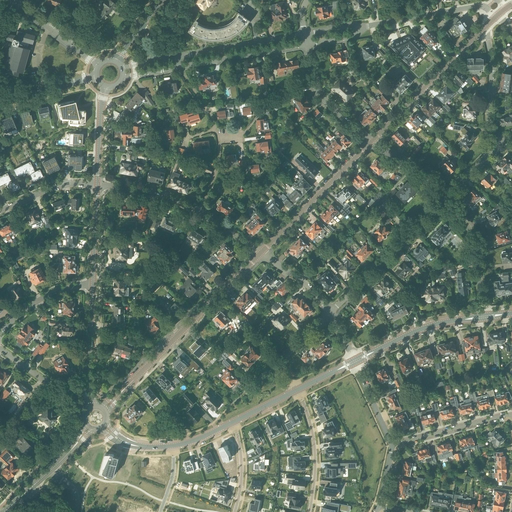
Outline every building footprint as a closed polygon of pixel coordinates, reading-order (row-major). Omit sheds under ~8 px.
[(103,8),(99,14),(105,19),(112,10),(113,11),(117,6),(109,0),(105,0),(101,6),(103,8)] [(198,0),(196,4),(197,4),(197,6),(198,7),(200,7),(204,10),(207,5),(209,6),(211,3),(212,3),(213,2),(213,1),(213,0),(198,0)] [(356,0),(353,1),(353,5),(354,5),(355,10),(356,10),(357,11),(360,10),(360,9),(365,8),(364,1),(369,0),(356,0)] [(270,7),(273,21),(287,18),(284,3),(270,5),(271,6),(270,7)] [(318,11),(316,11),(317,16),(319,15),(319,19),(321,18),(321,19),(327,18),(327,17),(329,17),(328,13),(331,12),(330,6),(327,6),(317,8),(318,11)] [(196,22),(189,31),(191,33),(193,34),(194,35),(194,34),(195,35),(195,33),(198,34),(198,36),(197,37),(199,37),(200,38),(202,38),(203,39),(204,39),(205,39),(207,40),(208,40),(210,40),(211,40),(213,40),(212,40),(213,38),(216,38),(217,40),(216,40),(219,40),(221,40),(223,39),(225,39),(227,38),(226,36),(230,35),(231,37),(232,36),(233,36),(235,35),(236,34),(237,34),(238,33),(239,32),(240,31),(241,30),(243,29),(244,28),(243,28),(242,26),(244,24),(246,25),(247,24),(248,22),(249,21),(239,14),(237,17),(235,20),(232,22),(231,22),(231,21),(230,21),(230,22),(229,22),(229,23),(230,23),(230,24),(226,26),(223,27),(219,28),(215,28),(212,28),(209,28),(209,27),(209,26),(208,26),(207,26),(206,26),(206,27),(203,26),(200,24),(196,22)] [(469,29),(463,18),(458,22),(456,18),(450,22),(448,23),(451,28),(448,30),(454,38),(461,34),(464,32),(465,32),(466,33),(470,31),(469,29)] [(435,37),(434,36),(432,34),(429,32),(425,27),(420,32),(423,35),(420,38),(431,49),(434,46),(435,47),(439,44),(437,43),(438,42),(434,39),(435,37)] [(17,76),(18,72),(23,73),(29,49),(27,48),(29,43),(33,44),(35,36),(17,31),(16,36),(4,33),(2,38),(12,41),(5,68),(4,67),(4,68),(10,70),(9,74),(17,76)] [(452,40),(446,32),(442,35),(447,43),(452,40)] [(412,36),(390,46),(402,57),(401,57),(402,58),(403,58),(409,64),(413,60),(416,62),(426,52),(423,50),(425,49),(412,36)] [(373,46),(363,48),(363,51),(360,51),(361,57),(364,56),(364,58),(371,57),(371,58),(375,57),(373,46)] [(507,63),(511,58),(511,56),(507,49),(506,48),(501,53),(500,55),(507,63)] [(338,53),(331,54),(332,58),(331,59),(332,61),(333,62),(333,63),(333,62),(334,66),(341,64),(341,62),(347,61),(346,57),(350,56),(349,49),(343,51),(338,52),(338,53)] [(483,68),(483,60),(481,60),(481,59),(476,59),(476,58),(472,59),(466,59),(466,65),(468,65),(469,69),(470,69),(470,74),(479,74),(479,69),(481,69),(481,68),(483,68)] [(279,70),(280,75),(285,74),(284,71),(299,68),(298,61),(295,61),(295,60),(293,61),(293,60),(292,60),(292,61),(290,61),(290,62),(283,64),(283,62),(278,63),(278,65),(277,65),(278,71),(279,70)] [(264,74),(262,74),(261,70),(260,71),(259,66),(255,67),(255,68),(250,69),(251,72),(248,72),(249,80),(252,79),(252,80),(253,79),(257,78),(257,81),(261,80),(261,83),(268,82),(268,75),(268,73),(264,74)] [(402,73),(400,76),(395,80),(397,83),(393,87),(400,93),(412,82),(405,75),(404,75),(402,73)] [(461,87),(456,89),(460,94),(463,92),(461,88),(462,88),(463,88),(465,85),(467,82),(471,85),(473,81),(469,77),(467,81),(465,80),(466,79),(463,76),(462,75),(461,76),(458,73),(455,76),(456,77),(453,80),(452,82),(454,84),(456,82),(459,86),(460,85),(461,87)] [(500,90),(511,92),(511,82),(511,74),(503,73),(500,90)] [(215,75),(205,77),(205,80),(199,81),(200,89),(209,87),(209,85),(212,85),(214,85),(215,84),(217,84),(215,75)] [(337,92),(340,95),(347,86),(344,84),(343,85),(340,81),(332,89),(336,92),(337,92)] [(175,82),(161,85),(163,94),(172,92),(172,94),(177,93),(177,91),(178,91),(178,89),(177,90),(175,82)] [(347,86),(340,95),(343,98),(342,98),(346,102),(353,94),(349,90),(350,89),(347,86)] [(442,91),(451,100),(453,97),(452,95),(454,93),(447,86),(442,91)] [(137,92),(131,99),(138,105),(139,105),(140,106),(143,102),(141,101),(144,98),(145,100),(144,101),(146,103),(150,99),(147,96),(149,93),(146,88),(139,94),(137,92)] [(451,100),(442,91),(437,96),(444,103),(446,101),(448,103),(451,100)] [(294,104),(296,108),(302,103),(308,100),(307,99),(307,98),(306,97),(305,96),(305,97),(303,94),(301,95),(300,94),(295,97),(295,96),(290,99),(292,101),(295,99),(297,102),(294,104)] [(385,106),(389,102),(382,95),(380,97),(378,96),(375,99),(385,109),(386,108),(385,106)] [(369,103),(378,113),(382,109),(384,110),(385,109),(375,99),(374,98),(369,103)] [(139,105),(138,105),(131,99),(125,105),(128,108),(127,109),(126,109),(124,112),(130,115),(132,112),(132,111),(135,108),(136,109),(139,105)] [(428,104),(435,111),(437,113),(442,108),(433,99),(428,104)] [(308,100),(302,103),(296,108),(298,111),(301,109),(303,112),(304,111),(305,113),(310,110),(309,109),(311,107),(309,105),(310,104),(310,103),(309,102),(309,100),(308,100)] [(73,101),(57,104),(60,116),(69,117),(69,124),(70,121),(76,122),(75,125),(83,125),(84,110),(74,110),(74,107),(75,107),(73,101)] [(251,107),(250,103),(240,104),(241,116),(245,115),(252,114),(251,107)] [(227,108),(227,110),(217,112),(218,119),(226,118),(226,117),(233,116),(234,115),(233,113),(232,112),(229,112),(229,108),(234,108),(233,104),(226,105),(227,109),(227,108)] [(435,111),(428,104),(422,109),(423,109),(422,110),(427,115),(428,114),(430,116),(432,115),(433,116),(437,113),(435,111)] [(446,104),(444,107),(450,112),(452,110),(446,104)] [(463,112),(463,118),(467,118),(467,117),(472,117),(471,118),(476,118),(476,109),(471,109),(471,106),(467,106),(467,112),(463,112)] [(450,112),(444,107),(442,109),(447,115),(450,112)] [(48,109),(38,111),(41,122),(51,120),(48,109)] [(323,115),(317,109),(313,114),(318,119),(323,115)] [(366,110),(363,112),(368,118),(369,117),(373,121),(376,118),(375,116),(376,115),(370,109),(368,111),(366,110)] [(30,111),(26,112),(20,113),(21,114),(23,125),(33,123),(30,111)] [(368,118),(363,112),(358,118),(365,125),(369,122),(370,124),(373,121),(369,117),(368,118)] [(199,114),(191,116),(191,114),(187,115),(187,114),(180,116),(182,123),(189,121),(190,124),(191,124),(196,123),(196,122),(201,121),(199,114)] [(411,118),(420,128),(424,124),(422,123),(424,121),(417,114),(414,116),(413,115),(411,118)] [(510,117),(501,119),(501,121),(500,122),(500,125),(502,125),(502,126),(511,124),(511,114),(510,115),(510,117)] [(11,116),(0,121),(5,133),(7,132),(8,135),(17,131),(11,116)] [(417,131),(420,128),(411,118),(407,122),(408,123),(406,125),(414,132),(415,130),(417,131)] [(258,131),(265,130),(265,131),(270,130),(269,120),(264,121),(264,119),(257,120),(258,131)] [(428,119),(425,122),(431,127),(434,124),(428,119)] [(128,129),(128,130),(121,130),(121,137),(123,137),(123,145),(127,145),(128,137),(131,138),(131,134),(133,134),(133,135),(141,135),(141,127),(133,127),(133,129),(128,129)] [(173,141),(173,138),(175,138),(174,127),(170,127),(170,130),(167,130),(168,139),(169,142),(173,141)] [(471,135),(464,128),(461,131),(466,136),(458,144),(461,147),(463,145),(468,150),(472,146),(470,144),(472,143),(471,142),(477,136),(474,133),(471,135)] [(338,134),(335,137),(346,148),(346,147),(347,147),(348,147),(349,146),(349,145),(351,142),(347,138),(348,137),(347,136),(346,137),(340,131),(337,134),(338,134)] [(400,144),(403,147),(406,144),(404,142),(406,139),(398,131),(394,134),(392,135),(393,136),(392,137),(394,139),(393,139),(399,145),(400,144)] [(69,133),(68,145),(83,146),(83,134),(69,133)] [(332,146),(337,152),(342,147),(335,140),(333,142),(332,140),(329,143),(332,146)] [(201,149),(206,148),(210,148),(209,141),(193,143),(194,150),(195,149),(196,154),(203,154),(203,153),(202,153),(201,149)] [(270,141),(263,142),(256,143),(257,152),(261,151),(261,153),(264,153),(272,152),(270,141)] [(327,162),(332,157),(324,148),(318,143),(316,145),(322,150),(319,153),(327,162)] [(332,157),(337,152),(332,146),(329,143),(324,148),(332,157)] [(422,148),(419,145),(412,153),(415,155),(422,148)] [(130,162),(131,159),(132,153),(134,146),(128,146),(128,149),(129,149),(128,151),(126,160),(126,164),(121,163),(121,164),(120,164),(120,167),(120,168),(120,172),(121,172),(121,173),(123,174),(124,173),(128,174),(130,164),(130,162)] [(68,154),(68,165),(69,165),(68,169),(74,169),(75,170),(75,156),(76,156),(76,155),(68,154)] [(237,158),(236,158),(236,154),(225,156),(227,166),(232,165),(232,164),(238,163),(237,158)] [(48,159),(54,171),(54,172),(60,169),(58,165),(58,164),(59,163),(55,156),(48,159)] [(74,169),(74,171),(81,171),(81,166),(81,165),(82,165),(83,157),(76,156),(75,156),(75,170),(74,169)] [(300,156),(295,160),(307,172),(305,174),(308,177),(310,175),(312,178),(314,176),(315,178),(318,175),(316,174),(318,172),(311,166),(310,166),(300,156)] [(504,159),(501,161),(511,171),(511,161),(511,159),(511,158),(510,159),(507,156),(506,157),(505,157),(504,158),(504,159)] [(452,161),(448,157),(444,161),(446,163),(442,166),(446,170),(444,172),(447,176),(457,166),(455,164),(456,163),(453,160),(452,161)] [(48,158),(41,161),(45,169),(46,168),(47,170),(49,174),(54,171),(48,159),(48,158)] [(371,166),(373,169),(371,170),(375,174),(377,172),(381,176),(384,172),(383,170),(385,168),(377,160),(371,166)] [(497,166),(496,166),(500,170),(499,171),(500,172),(500,173),(502,172),(503,173),(506,170),(511,175),(511,173),(511,171),(501,161),(499,164),(498,164),(497,165),(497,166)] [(34,169),(31,164),(30,162),(14,170),(17,177),(29,171),(34,181),(42,177),(39,170),(35,172),(33,169),(34,169)] [(130,162),(130,164),(128,174),(133,175),(135,176),(135,175),(136,175),(137,170),(138,170),(139,168),(141,169),(142,168),(142,165),(142,164),(137,163),(136,163),(135,162),(133,163),(130,162)] [(249,169),(251,169),(252,175),(260,174),(259,164),(249,166),(249,169)] [(155,181),(158,171),(153,170),(154,168),(150,167),(150,170),(148,180),(152,181),(152,180),(155,181)] [(162,172),(158,171),(155,181),(163,183),(165,173),(166,171),(162,170),(162,172)] [(171,178),(173,179),(171,184),(173,185),(172,187),(178,190),(180,186),(181,186),(183,182),(182,182),(182,181),(177,179),(179,175),(174,172),(174,173),(173,173),(171,178)] [(361,172),(356,176),(364,184),(365,185),(370,181),(361,172)] [(11,180),(8,175),(7,173),(0,176),(0,185),(6,182),(11,192),(20,188),(16,181),(12,183),(11,180)] [(394,173),(391,179),(393,180),(391,183),(394,184),(401,177),(397,175),(394,173)] [(482,181),(481,182),(487,188),(488,187),(489,187),(493,183),(494,183),(497,180),(491,174),(488,177),(487,175),(482,181)] [(364,184),(356,176),(352,181),(354,183),(352,185),(359,191),(362,188),(361,187),(364,184)] [(299,182),(307,190),(311,186),(302,177),(301,178),(300,179),(301,179),(299,182)] [(372,178),(370,180),(377,187),(379,185),(372,178)] [(189,184),(182,181),(182,182),(183,182),(181,186),(180,186),(178,190),(183,192),(185,193),(186,193),(187,194),(190,188),(190,189),(191,188),(191,187),(191,186),(191,185),(189,184)] [(294,184),(303,194),(307,190),(299,182),(297,184),(296,183),(294,184)] [(399,200),(401,198),(405,202),(416,190),(407,182),(402,187),(401,185),(399,187),(401,188),(397,192),(395,189),(391,193),(393,195),(392,196),(397,201),(398,199),(399,200)] [(288,188),(299,199),(303,195),(293,185),(291,187),(288,185),(286,186),(288,188)] [(288,188),(286,186),(286,187),(289,189),(287,191),(289,193),(287,195),(295,203),(299,199),(288,188)] [(344,189),(341,191),(350,200),(352,197),(354,199),(357,195),(354,193),(353,194),(347,188),(346,190),(344,189)] [(474,189),(468,194),(475,202),(477,203),(478,202),(481,205),(487,199),(484,195),(482,197),(481,196),(474,189)] [(350,201),(350,200),(341,191),(340,192),(339,193),(339,194),(335,197),(344,206),(342,209),(348,215),(350,212),(347,209),(350,206),(347,204),(350,201)] [(279,194),(277,196),(283,202),(289,208),(294,204),(286,196),(284,194),(282,196),(279,194)] [(463,199),(467,203),(467,204),(469,206),(468,207),(473,211),(477,207),(475,205),(477,203),(475,202),(468,194),(463,199)] [(366,202),(359,195),(357,197),(364,204),(366,202)] [(270,203),(277,211),(278,211),(282,207),(272,196),(270,198),(271,199),(268,201),(270,203)] [(367,203),(372,207),(376,202),(372,198),(367,203)] [(72,199),(67,200),(67,206),(72,205),(72,209),(75,209),(75,210),(77,211),(77,210),(78,210),(79,199),(72,199)] [(67,206),(67,200),(63,200),(52,204),(53,207),(54,207),(55,210),(65,206),(67,206)] [(217,208),(223,212),(229,202),(226,201),(225,202),(222,200),(222,201),(220,200),(218,203),(220,204),(217,208)] [(229,202),(223,212),(229,215),(234,207),(233,207),(234,206),(229,202)] [(273,215),(277,211),(270,203),(265,209),(268,213),(270,212),(273,215)] [(123,205),(123,215),(124,215),(125,215),(126,215),(127,215),(130,215),(131,215),(132,215),(133,215),(134,215),(135,212),(140,213),(139,217),(145,218),(148,208),(146,207),(145,206),(144,207),(142,206),(142,207),(139,207),(139,205),(135,205),(123,205)] [(332,205),(326,211),(335,220),(340,214),(344,218),(348,215),(342,209),(339,212),(332,205)] [(50,224),(47,216),(42,219),(41,218),(37,209),(24,214),(29,225),(30,225),(30,226),(36,224),(36,226),(39,226),(41,226),(42,224),(42,223),(44,222),(45,224),(50,224)] [(335,220),(326,211),(321,216),(328,223),(330,221),(332,223),(335,220)] [(245,215),(242,212),(236,219),(239,222),(245,215)] [(496,212),(488,217),(490,220),(489,221),(490,222),(489,222),(490,224),(491,224),(492,225),(493,226),(494,226),(496,225),(496,224),(496,222),(501,219),(496,212)] [(261,220),(262,219),(256,213),(252,216),(253,217),(250,219),(260,229),(263,226),(263,225),(265,223),(261,220)] [(177,227),(179,223),(164,217),(160,225),(173,231),(175,227),(177,227)] [(260,229),(250,219),(246,223),(248,224),(245,226),(248,229),(247,230),(250,233),(252,232),(254,235),(256,233),(260,229)] [(436,232),(432,238),(440,245),(443,242),(441,241),(448,234),(448,233),(449,232),(448,231),(450,229),(448,227),(451,224),(448,220),(438,230),(436,232)] [(311,227),(320,236),(322,238),(325,235),(324,233),(328,229),(320,221),(318,224),(316,222),(313,225),(312,225),(311,226),(311,227)] [(10,223),(4,226),(5,227),(10,236),(10,237),(14,234),(15,234),(16,234),(17,234),(17,233),(18,232),(17,231),(15,225),(12,226),(10,223)] [(67,232),(67,237),(77,238),(77,229),(67,229),(68,225),(65,225),(65,227),(63,227),(63,232),(67,232)] [(378,239),(380,241),(389,231),(385,227),(383,229),(381,227),(379,225),(377,227),(379,228),(375,233),(377,235),(373,239),(376,241),(378,239)] [(10,236),(5,227),(4,226),(0,228),(0,234),(2,237),(3,239),(6,237),(8,241),(11,240),(10,237),(10,236)] [(308,234),(305,237),(311,243),(313,240),(312,240),(312,239),(314,241),(320,236),(311,227),(310,228),(309,228),(309,229),(308,230),(306,232),(308,234)] [(193,230),(188,237),(192,239),(191,240),(194,242),(194,241),(198,244),(199,243),(201,244),(200,244),(205,248),(209,243),(204,239),(203,240),(202,239),(203,237),(199,234),(197,233),(197,232),(193,230)] [(510,236),(509,231),(507,232),(497,235),(499,243),(502,242),(502,243),(503,246),(511,243),(511,239),(510,241),(508,236),(510,236)] [(77,240),(77,238),(67,237),(63,237),(63,240),(65,240),(65,246),(70,246),(69,250),(73,250),(73,247),(75,247),(76,240),(77,240)] [(296,243),(295,243),(304,252),(309,247),(300,238),(298,241),(297,241),(296,242),(296,243)] [(222,247),(220,250),(222,252),(223,251),(230,258),(233,256),(232,254),(233,254),(233,251),(232,251),(233,251),(232,250),(232,249),(231,248),(230,248),(224,242),(220,246),(222,247)] [(360,248),(368,256),(374,249),(372,248),(373,247),(371,244),(370,245),(367,242),(360,248)] [(116,256),(116,258),(117,259),(117,260),(123,260),(123,259),(127,259),(127,258),(132,258),(132,252),(137,252),(137,247),(133,247),(134,243),(128,243),(128,247),(122,246),(122,245),(117,244),(117,246),(116,246),(116,249),(117,249),(117,255),(116,256)] [(291,250),(290,251),(291,252),(291,253),(292,254),(293,255),(294,254),(296,256),(298,258),(304,252),(295,243),(295,244),(294,244),(293,245),(293,246),(290,249),(291,250)] [(423,247),(421,245),(413,253),(415,255),(415,256),(418,260),(419,259),(421,261),(429,254),(427,251),(428,251),(424,247),(423,247)] [(362,262),(368,256),(360,248),(357,251),(359,252),(356,255),(362,262)] [(213,255),(208,260),(213,265),(217,260),(219,262),(221,260),(225,264),(228,261),(229,261),(230,260),(230,259),(230,258),(223,251),(222,252),(220,250),(217,253),(219,255),(216,258),(213,255)] [(325,256),(319,250),(316,252),(320,256),(319,257),(321,259),(325,256)] [(503,251),(502,252),(503,263),(506,263),(506,264),(510,263),(510,262),(511,261),(511,252),(506,253),(506,252),(505,251),(503,251)] [(348,258),(342,264),(351,273),(356,268),(349,261),(352,258),(348,253),(345,256),(348,258)] [(61,263),(63,263),(74,264),(74,256),(71,256),(71,254),(67,254),(67,256),(64,256),(64,258),(61,258),(61,263)] [(402,264),(400,266),(397,268),(399,269),(396,272),(402,278),(405,275),(408,271),(409,271),(411,269),(408,267),(410,265),(411,266),(415,262),(408,254),(405,257),(408,260),(406,262),(408,264),(407,265),(405,263),(403,265),(402,264)] [(57,263),(57,266),(57,268),(61,268),(61,267),(63,268),(63,272),(75,273),(75,271),(78,271),(78,266),(75,266),(75,264),(74,264),(63,263),(57,263)] [(204,263),(199,268),(201,270),(201,269),(204,272),(201,274),(207,280),(214,273),(204,263)] [(452,269),(446,263),(439,267),(444,272),(452,269)] [(351,273),(342,264),(339,267),(341,269),(339,271),(346,278),(351,273)] [(32,273),(30,274),(32,279),(31,280),(33,283),(34,282),(35,283),(44,278),(39,269),(36,270),(36,269),(31,271),(32,273)] [(426,275),(420,269),(417,272),(420,275),(418,277),(420,279),(422,277),(423,278),(426,275)] [(263,276),(259,280),(265,286),(268,283),(270,285),(272,284),(276,280),(273,276),(271,277),(266,272),(265,272),(264,273),(264,274),(262,275),(263,276)] [(462,290),(463,295),(468,294),(467,289),(468,289),(469,289),(469,285),(467,285),(467,281),(468,281),(468,277),(467,277),(466,277),(465,272),(457,273),(458,278),(457,278),(459,291),(462,290)] [(504,280),(506,294),(510,293),(511,294),(511,293),(511,282),(509,283),(508,277),(509,277),(508,272),(503,273),(504,280)] [(326,273),(322,277),(320,274),(317,277),(319,279),(318,279),(323,285),(324,285),(332,278),(330,276),(329,276),(326,273)] [(115,287),(127,287),(127,283),(129,283),(130,281),(132,281),(132,276),(127,276),(127,280),(125,280),(116,279),(116,282),(115,282),(115,283),(114,284),(114,286),(115,286),(115,287)] [(156,281),(160,286),(164,282),(160,277),(156,281)] [(188,296),(189,296),(190,297),(197,290),(193,287),(196,284),(190,278),(181,287),(183,289),(183,290),(187,294),(186,295),(188,296)] [(334,280),(332,278),(324,285),(326,287),(325,287),(328,291),(329,291),(330,293),(333,290),(332,288),(336,284),(333,281),(334,280)] [(377,296),(374,299),(375,301),(377,304),(379,309),(386,304),(385,303),(386,302),(382,299),(381,299),(380,298),(382,295),(385,292),(387,294),(389,291),(388,290),(391,286),(388,284),(388,283),(388,282),(387,282),(384,279),(375,288),(377,291),(375,293),(377,296)] [(14,288),(8,292),(14,300),(23,293),(18,285),(21,283),(19,280),(17,281),(18,283),(16,284),(17,284),(13,287),(14,288)] [(262,289),(265,286),(259,280),(256,283),(255,283),(253,284),(253,285),(253,286),(260,293),(263,290),(262,289)] [(506,294),(504,280),(499,281),(494,282),(495,283),(494,284),(494,285),(495,285),(495,286),(494,286),(495,290),(496,290),(496,294),(497,294),(497,296),(499,296),(501,296),(502,295),(502,294),(506,294)] [(277,287),(277,286),(275,288),(275,289),(273,291),(274,293),(277,291),(278,292),(279,291),(280,292),(279,293),(282,296),(283,295),(290,289),(285,283),(281,287),(279,285),(277,287)] [(427,301),(432,300),(431,288),(431,284),(426,284),(426,287),(420,287),(421,298),(427,297),(427,301)] [(127,287),(115,287),(115,290),(115,295),(121,295),(121,296),(122,296),(123,295),(125,295),(127,295),(127,287)] [(444,287),(431,288),(432,300),(438,300),(438,299),(443,299),(443,296),(444,296),(444,287)] [(263,303),(261,302),(256,296),(253,299),(247,293),(246,295),(245,294),(244,295),(243,295),(241,297),(241,298),(247,304),(250,307),(255,301),(259,304),(260,304),(261,305),(263,303)] [(294,312),(298,309),(303,304),(306,302),(305,302),(305,301),(304,300),(303,299),(302,299),(300,296),(295,300),(293,298),(291,300),(293,303),(291,306),(292,307),(291,308),(294,312)] [(355,314),(351,318),(356,322),(356,324),(357,326),(360,326),(360,327),(364,323),(365,324),(370,319),(371,320),(375,316),(370,311),(374,307),(367,296),(361,302),(362,304),(358,307),(361,310),(356,314),(355,314)] [(244,313),(250,307),(247,304),(241,298),(239,298),(238,300),(238,301),(237,302),(238,303),(236,304),(242,310),(239,313),(243,317),(246,315),(244,313)] [(67,316),(73,316),(74,300),(69,300),(69,302),(64,302),(63,314),(67,314),(67,316)] [(162,300),(159,303),(165,308),(166,307),(173,314),(180,307),(175,302),(172,306),(169,303),(169,302),(168,301),(168,302),(166,300),(165,302),(162,300)] [(280,307),(278,304),(276,302),(271,306),(276,311),(280,307)] [(307,304),(306,302),(303,304),(298,309),(294,312),(297,315),(301,312),(304,316),(308,313),(310,316),(313,312),(311,310),(312,310),(311,309),(312,308),(311,307),(310,307),(307,304)] [(398,309),(401,316),(409,312),(405,305),(402,306),(400,302),(396,304),(398,308),(398,309)] [(115,314),(125,315),(125,310),(122,309),(122,307),(120,307),(120,304),(114,303),(114,306),(115,307),(115,314)] [(401,316),(398,309),(398,308),(396,310),(393,306),(388,310),(390,313),(391,313),(394,320),(401,316)] [(226,323),(227,321),(229,323),(231,321),(230,319),(231,317),(225,311),(222,313),(221,312),(219,312),(218,314),(218,315),(214,319),(217,321),(215,323),(215,325),(217,326),(218,326),(220,324),(222,327),(224,327),(226,324),(226,323)] [(125,318),(125,315),(115,314),(114,322),(117,322),(116,326),(125,326),(126,322),(125,322),(125,318)] [(275,317),(271,321),(281,330),(281,329),(283,330),(285,327),(285,326),(286,326),(288,324),(288,322),(289,322),(281,314),(277,319),(275,317)] [(155,317),(147,324),(150,327),(148,329),(153,334),(159,328),(155,324),(156,324),(157,324),(159,322),(155,317)] [(66,322),(49,321),(49,325),(62,326),(62,335),(70,336),(72,336),(72,335),(73,328),(70,327),(69,327),(69,326),(66,326),(66,322)] [(20,331),(32,339),(33,340),(37,334),(35,333),(34,332),(35,331),(34,330),(35,329),(28,324),(26,328),(23,326),(20,331)] [(30,342),(32,339),(20,331),(17,335),(19,336),(17,340),(18,341),(16,343),(20,346),(22,344),(23,345),(24,344),(25,345),(25,344),(26,344),(29,341),(30,342)] [(495,333),(497,345),(501,344),(504,343),(503,340),(505,340),(504,336),(503,336),(502,332),(499,333),(498,333),(495,333)] [(497,348),(497,345),(495,333),(493,333),(492,334),(491,334),(488,334),(489,338),(487,338),(489,349),(497,348)] [(471,337),(474,353),(481,352),(479,340),(478,340),(477,336),(474,337),(473,336),(472,337),(471,337)] [(464,339),(465,342),(462,342),(464,352),(467,352),(467,354),(474,353),(471,337),(470,337),(469,337),(468,337),(467,338),(464,339)] [(118,340),(117,342),(116,342),(117,341),(113,340),(112,345),(116,347),(115,350),(114,350),(113,353),(113,354),(118,354),(119,352),(122,353),(125,343),(118,340)] [(307,353),(301,358),(306,363),(311,357),(310,356),(312,355),(312,356),(314,354),(319,359),(324,354),(325,355),(326,355),(329,352),(329,351),(328,350),(332,346),(326,340),(320,345),(318,346),(319,347),(318,348),(317,346),(315,348),(314,347),(310,350),(309,352),(310,353),(308,354),(307,353)] [(445,343),(448,356),(452,355),(451,352),(456,351),(453,341),(445,343)] [(196,342),(190,348),(194,351),(194,350),(195,351),(195,352),(199,356),(206,349),(207,350),(206,351),(207,351),(211,347),(205,342),(201,345),(200,344),(199,345),(196,342)] [(252,364),(252,363),(259,356),(252,350),(250,342),(248,343),(249,347),(246,350),(248,353),(241,360),(248,367),(249,366),(250,366),(252,364)] [(132,345),(125,343),(122,353),(126,354),(125,357),(129,358),(129,359),(130,359),(131,355),(130,355),(131,351),(135,352),(137,346),(133,345),(133,346),(132,346),(132,345)] [(445,357),(448,356),(445,343),(438,345),(440,356),(444,355),(445,357)] [(42,347),(40,345),(39,344),(32,354),(35,356),(42,347)] [(226,351),(221,355),(225,360),(230,355),(230,356),(233,353),(229,349),(226,351)] [(423,351),(427,364),(431,363),(429,360),(433,359),(429,349),(423,351)] [(427,364),(423,351),(415,354),(418,364),(423,363),(423,365),(427,364)] [(63,356),(53,363),(55,366),(54,366),(55,368),(56,368),(58,371),(58,372),(59,373),(60,374),(64,372),(65,373),(66,372),(67,373),(68,372),(68,371),(69,370),(66,366),(68,365),(67,364),(67,363),(67,362),(66,361),(63,356)] [(175,362),(172,364),(184,375),(193,365),(197,369),(200,367),(194,361),(192,359),(188,363),(190,365),(189,366),(183,360),(183,361),(179,358),(177,361),(176,363),(175,362)] [(400,359),(399,360),(399,361),(404,372),(405,375),(409,373),(408,370),(412,368),(407,358),(403,360),(402,359),(400,359)] [(222,363),(231,371),(234,368),(225,360),(222,363)] [(377,372),(376,373),(378,377),(378,378),(378,379),(379,380),(380,380),(380,381),(381,382),(384,380),(385,383),(391,380),(389,375),(388,375),(386,371),(384,372),(383,369),(380,371),(379,371),(378,372),(377,372)] [(230,386),(232,388),(239,381),(227,370),(224,373),(225,374),(221,377),(223,379),(226,382),(226,381),(228,383),(227,383),(230,386)] [(0,371),(0,382),(1,384),(2,383),(3,384),(9,375),(8,375),(9,374),(5,372),(4,373),(0,371)] [(170,384),(171,382),(162,374),(156,380),(165,389),(165,388),(168,391),(172,386),(170,384)] [(401,377),(394,381),(397,387),(404,384),(401,377)] [(16,380),(11,387),(13,389),(12,391),(12,392),(15,394),(16,394),(17,394),(17,393),(20,395),(19,396),(19,398),(22,400),(23,399),(24,400),(28,394),(29,393),(29,392),(30,391),(16,380)] [(425,391),(422,384),(417,386),(418,387),(417,387),(419,392),(420,392),(420,393),(425,391)] [(391,395),(387,397),(388,400),(388,401),(388,402),(389,403),(398,399),(397,396),(398,395),(397,392),(400,390),(399,388),(399,387),(398,388),(389,392),(391,394),(390,394),(391,395)] [(150,388),(144,393),(147,397),(146,398),(151,405),(159,399),(150,388)] [(5,389),(1,395),(0,395),(0,399),(3,402),(10,393),(5,389)] [(475,405),(474,402),(472,392),(468,393),(470,398),(463,400),(464,402),(467,413),(474,411),(472,405),(475,405)] [(499,404),(503,403),(500,394),(500,393),(500,392),(496,393),(497,396),(495,396),(497,404),(499,404)] [(500,393),(500,394),(503,403),(507,403),(506,402),(509,401),(508,399),(511,398),(508,393),(504,394),(504,392),(500,393)] [(488,394),(482,396),(485,408),(491,407),(488,394)] [(201,405),(206,410),(209,407),(212,410),(214,407),(216,409),(220,405),(217,401),(218,401),(215,397),(214,398),(211,395),(206,400),(201,405)] [(319,405),(316,407),(319,413),(319,414),(319,416),(324,414),(322,412),(327,410),(325,407),(328,405),(324,397),(323,396),(320,398),(320,399),(317,400),(319,405)] [(460,414),(467,413),(464,402),(458,404),(456,396),(453,397),(455,406),(456,410),(459,409),(460,414)] [(482,396),(476,397),(477,401),(479,410),(485,408),(482,396)] [(398,399),(389,403),(390,404),(389,405),(390,406),(391,406),(391,407),(392,407),(393,409),(395,408),(396,412),(402,409),(400,406),(400,405),(399,403),(400,403),(398,399)] [(55,420),(55,419),(56,418),(54,416),(55,415),(46,407),(47,406),(44,403),(40,407),(43,410),(44,410),(45,411),(40,416),(49,425),(53,421),(54,421),(55,420)] [(127,413),(124,416),(128,419),(128,420),(129,422),(130,422),(132,424),(136,419),(135,419),(138,416),(139,417),(143,413),(139,409),(142,407),(138,403),(136,405),(135,405),(132,407),(131,407),(130,407),(130,408),(130,409),(130,410),(129,411),(129,410),(128,410),(127,410),(127,411),(127,412),(127,413)] [(449,405),(445,406),(448,419),(452,418),(452,417),(452,416),(454,415),(454,414),(452,408),(450,408),(449,407),(449,405)] [(187,412),(187,413),(187,414),(189,417),(188,417),(191,420),(192,420),(195,422),(196,422),(196,423),(200,419),(199,418),(200,417),(198,414),(199,413),(196,411),(197,410),(194,406),(191,409),(190,408),(187,412)] [(438,407),(439,410),(441,419),(444,418),(444,419),(445,419),(448,419),(445,406),(438,407)] [(432,409),(426,411),(429,423),(430,423),(431,423),(432,423),(433,422),(433,421),(436,420),(433,411),(433,410),(433,411),(432,409)] [(290,421),(285,424),(288,431),(294,428),(293,425),(300,422),(298,417),(297,414),(297,415),(294,410),(294,411),(290,412),(291,412),(287,414),(290,421)] [(426,411),(419,412),(420,415),(422,424),(425,423),(425,424),(426,424),(429,424),(429,423),(426,411)] [(400,415),(395,417),(396,418),(396,419),(396,420),(397,420),(397,421),(398,424),(408,419),(405,412),(402,414),(401,414),(400,414),(400,415)] [(24,428),(30,419),(24,415),(18,424),(24,428)] [(172,417),(168,420),(173,427),(177,424),(172,417)] [(408,419),(398,424),(399,426),(400,426),(400,427),(400,428),(400,429),(401,430),(402,430),(406,428),(407,429),(408,428),(408,427),(409,427),(414,425),(411,418),(408,419)] [(267,424),(266,424),(268,428),(266,429),(269,434),(270,435),(279,431),(281,434),(284,432),(280,422),(276,424),(274,420),(272,422),(271,421),(269,422),(266,424),(267,424)] [(327,429),(323,429),(323,430),(323,433),(324,437),(335,435),(334,428),(336,428),(332,421),(327,423),(328,429),(327,429)] [(490,431),(485,437),(490,441),(492,440),(493,441),(500,435),(498,432),(498,433),(495,430),(492,433),(490,431)] [(252,431),(249,432),(252,437),(251,438),(252,441),(251,441),(251,442),(252,442),(253,445),(262,440),(261,437),(260,437),(258,434),(257,434),(256,431),(253,432),(252,431)] [(16,445),(25,454),(32,447),(23,438),(23,439),(18,434),(14,438),(19,443),(16,445)] [(495,443),(493,445),(495,448),(497,447),(498,446),(505,439),(502,437),(500,435),(493,441),(495,443)] [(472,436),(466,438),(468,448),(474,446),(474,444),(475,444),(474,440),(473,440),(472,436)] [(292,438),(287,441),(287,443),(290,443),(291,447),(293,447),(293,450),(295,450),(303,449),(303,446),(305,446),(304,442),(300,442),(300,441),(295,441),(295,442),(292,442),(292,438)] [(468,448),(466,438),(459,440),(463,452),(467,451),(468,454),(470,454),(469,451),(468,448)] [(327,453),(326,453),(326,458),(332,457),(332,458),(336,458),(336,457),(338,457),(338,452),(337,452),(337,449),(336,449),(336,447),(342,447),(341,442),(330,443),(330,448),(331,448),(332,449),(326,450),(327,453)] [(447,443),(443,444),(446,454),(447,457),(453,456),(452,450),(453,450),(452,446),(451,446),(450,442),(449,443),(448,442),(447,443)] [(438,445),(437,446),(438,450),(437,450),(438,454),(439,454),(440,455),(439,455),(440,459),(447,457),(446,454),(443,444),(440,445),(440,444),(438,445)] [(227,445),(218,449),(224,462),(232,458),(227,445)] [(426,449),(423,450),(425,458),(426,460),(426,462),(436,460),(435,456),(434,454),(431,455),(429,449),(427,449),(426,449)] [(10,460),(14,456),(8,450),(3,454),(1,456),(5,460),(9,464),(1,472),(9,480),(13,475),(14,475),(15,474),(15,473),(19,470),(10,460)] [(426,460),(425,458),(423,450),(419,451),(417,452),(411,454),(414,458),(419,461),(422,461),(426,460)] [(202,462),(199,463),(201,468),(205,467),(206,470),(212,467),(211,466),(215,464),(213,460),(212,457),(210,453),(205,455),(204,456),(203,456),(204,457),(205,459),(205,461),(204,461),(203,461),(202,462)] [(105,455),(100,471),(106,472),(105,474),(105,475),(106,475),(106,476),(107,476),(110,477),(110,476),(112,477),(113,477),(113,476),(114,476),(114,475),(120,457),(115,456),(114,457),(114,456),(114,455),(113,454),(112,454),(107,454),(106,454),(105,454),(105,455)] [(253,465),(253,470),(259,470),(259,472),(264,473),(265,454),(259,457),(261,460),(256,462),(255,463),(255,465),(253,465)] [(299,457),(289,458),(289,466),(294,466),(295,470),(306,469),(305,464),(305,461),(300,462),(300,460),(299,460),(299,457)] [(190,459),(184,461),(187,473),(199,469),(197,461),(196,462),(197,463),(192,464),(190,459)] [(403,467),(412,469),(416,470),(416,466),(415,466),(416,463),(413,463),(413,462),(405,461),(405,463),(404,463),(404,464),(403,464),(403,466),(403,467)] [(334,468),(326,468),(326,473),(327,473),(327,476),(333,476),(338,476),(338,473),(343,473),(343,468),(342,468),(342,465),(347,465),(347,468),(350,468),(356,468),(356,463),(334,464),(334,468)] [(410,476),(412,469),(403,467),(402,471),(403,472),(403,474),(410,476)] [(287,475),(287,479),(288,479),(288,485),(290,485),(290,487),(295,488),(298,489),(298,488),(304,489),(305,481),(298,480),(296,479),(296,480),(295,479),(295,476),(287,475)] [(507,475),(492,475),(492,478),(498,478),(498,482),(502,481),(502,485),(505,485),(505,481),(507,481),(507,475)] [(407,490),(410,491),(411,491),(413,484),(414,484),(415,481),(402,479),(402,481),(400,481),(398,488),(400,489),(407,490)] [(219,481),(217,488),(219,489),(217,495),(220,496),(218,500),(222,501),(223,502),(223,501),(227,503),(228,498),(228,497),(230,492),(226,490),(226,488),(229,480),(219,481)] [(252,480),(251,488),(255,489),(254,491),(261,492),(262,482),(252,480)] [(324,490),(324,494),(326,494),(326,496),(331,496),(331,495),(336,495),(337,488),(337,483),(330,483),(330,486),(329,486),(329,488),(325,487),(325,490),(324,490)] [(410,491),(407,490),(400,489),(398,488),(397,495),(405,497),(406,493),(411,494),(412,491),(411,491),(410,491)] [(494,497),(495,497),(505,499),(506,493),(497,491),(494,491),(494,493),(494,494),(494,497)] [(430,504),(436,505),(438,497),(438,495),(438,493),(430,492),(429,496),(431,496),(430,504)] [(436,505),(442,506),(444,498),(444,495),(442,495),(442,493),(439,492),(438,493),(438,495),(438,497),(436,505)] [(288,497),(287,500),(290,501),(289,507),(300,509),(300,507),(301,508),(301,504),(301,502),(299,502),(300,500),(295,499),(296,498),(296,495),(295,494),(288,493),(287,497),(288,497)] [(444,495),(444,498),(442,506),(449,507),(449,504),(451,505),(453,495),(445,493),(444,495)] [(460,510),(462,501),(463,498),(459,497),(459,495),(454,494),(453,500),(456,501),(454,509),(460,510)] [(462,501),(460,510),(466,511),(469,498),(467,497),(466,498),(466,499),(463,498),(462,501)] [(494,500),(493,503),(503,505),(503,504),(504,504),(504,503),(504,502),(505,499),(495,497),(494,497),(493,497),(493,499),(495,500),(494,500)] [(250,503),(248,511),(252,511),(258,511),(261,499),(255,498),(254,504),(250,503)] [(471,498),(469,498),(466,511),(471,511),(472,511),(475,502),(471,501),(471,498)] [(321,511),(335,511),(336,509),(333,509),(333,508),(347,510),(348,506),(348,505),(327,502),(328,502),(327,508),(322,507),(321,511)] [(502,511),(503,505),(493,503),(492,503),(492,507),(486,505),(486,508),(487,508),(502,511)]
